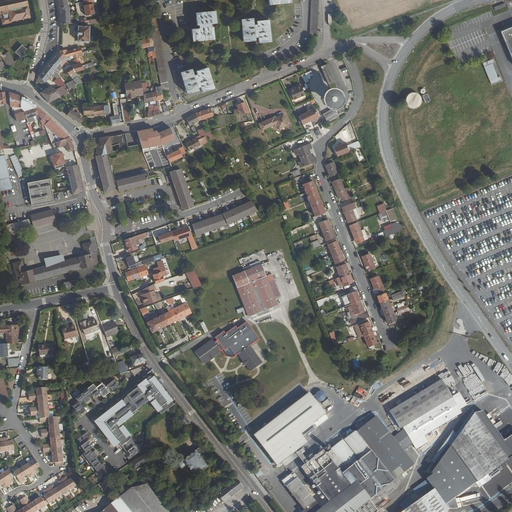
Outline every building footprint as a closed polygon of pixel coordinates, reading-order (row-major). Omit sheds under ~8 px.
[(0,0),(0,17),(1,18),(2,24),(10,23),(11,23),(11,21),(16,20),(16,21),(17,21),(17,20),(22,19),(22,20),(24,20),(23,19),(28,17),(29,19),(30,19),(30,17),(31,17),(31,16),(30,16),(29,11),(30,11),(30,10),(28,10),(27,6),(29,6),(28,4),(27,5),(26,0),(0,0)] [(57,0),(59,8),(61,16),(60,25),(70,24),(70,10),(66,0),(57,0)] [(93,0),(86,2),(87,5),(84,6),(86,16),(96,14),(93,0)] [(310,0),(309,33),(317,33),(318,0),(310,0)] [(198,25),(198,28),(190,29),(191,41),(213,38),(212,26),(210,27),(210,23),(216,23),(214,11),(195,13),(196,25),(198,25)] [(151,36),(154,51),(161,85),(162,95),(166,104),(167,106),(171,104),(170,100),(172,99),(169,91),(158,27),(154,13),(146,15),(150,29),(151,36)] [(241,19),(243,42),(254,40),(254,38),(257,37),(257,43),(270,41),(268,20),(256,21),(256,24),(253,25),(252,18),(241,19)] [(78,26),(78,32),(77,32),(77,35),(78,35),(77,41),(89,41),(90,27),(78,26)] [(511,60),(511,27),(501,32),(511,60)] [(22,45),(15,52),(19,56),(20,57),(26,50),(22,45)] [(60,51),(65,57),(69,56),(72,55),(76,54),(81,53),(80,48),(66,52),(66,51),(60,51)] [(57,55),(63,61),(64,60),(65,61),(70,59),(69,56),(65,57),(60,51),(57,55)] [(0,52),(0,60),(9,68),(14,62),(6,52),(2,56),(0,52)] [(70,67),(74,73),(83,70),(76,54),(72,55),(76,65),(71,67),(70,67)] [(57,55),(45,69),(51,74),(54,70),(61,63),(63,61),(57,55)] [(492,59),(482,63),(490,84),(502,80),(500,76),(498,77),(492,59)] [(322,67),(329,84),(335,81),(328,64),(322,67)] [(65,69),(69,75),(74,73),(70,67),(65,69)] [(197,74),(194,75),(192,68),(181,72),(188,93),(199,90),(198,87),(201,86),(203,91),(214,88),(207,67),(196,70),(197,74)] [(53,75),(51,74),(45,69),(41,73),(47,78),(50,79),(53,75)] [(302,75),(306,83),(309,82),(307,77),(308,79),(311,78),(310,76),(313,75),(311,71),(302,75)] [(41,73),(38,77),(44,81),(47,78),(41,73)] [(56,80),(60,86),(64,83),(59,77),(56,80)] [(125,84),(127,99),(135,97),(135,96),(143,94),(142,89),(141,83),(141,81),(125,84)] [(55,90),(60,96),(67,92),(63,85),(55,90)] [(290,90),(293,99),(305,95),(301,85),(290,90)] [(49,87),(40,92),(43,96),(45,95),(46,95),(55,90),(50,86),(49,87)] [(55,90),(46,95),(45,95),(43,96),(49,102),(60,96),(55,90)] [(326,96),(326,97),(326,98),(326,99),(326,100),(327,101),(327,102),(328,102),(328,103),(329,103),(329,104),(330,104),(331,104),(332,104),(332,105),(333,105),(333,104),(334,104),(335,104),(336,104),(337,103),(338,102),(338,101),(339,100),(339,99),(339,98),(339,97),(339,96),(338,95),(338,94),(337,93),(336,93),(336,92),(335,92),(334,91),(333,91),(332,91),(331,92),(330,92),(329,92),(328,93),(328,94),(327,94),(327,95),(326,96)] [(9,92),(10,106),(21,107),(26,106),(27,105),(29,107),(30,107),(32,108),(37,107),(29,100),(18,95),(9,92)] [(143,94),(144,100),(149,99),(150,101),(154,100),(152,92),(146,93),(143,94)] [(413,92),(410,92),(409,93),(407,94),(406,95),(405,96),(405,98),(405,99),(405,102),(406,104),(408,106),(410,107),(412,107),(414,107),(417,106),(418,104),(419,103),(420,100),(420,99),(420,97),(419,95),(418,94),(417,93),(415,92),(413,92)] [(346,93),(341,104),(348,107),(352,96),(346,93)] [(236,105),(238,110),(234,110),(234,114),(248,113),(249,113),(244,102),(236,105)] [(82,106),(83,114),(93,113),(93,115),(105,114),(105,113),(110,113),(109,104),(96,106),(82,106)] [(332,110),(324,114),(328,123),(339,117),(334,105),(330,107),(332,110)] [(335,108),(339,117),(346,113),(342,105),(335,108)] [(25,111),(29,123),(31,122),(30,118),(38,115),(42,118),(41,119),(42,120),(43,124),(45,126),(45,125),(51,118),(37,107),(32,108),(28,110),(25,111)] [(69,108),(68,110),(70,111),(67,115),(81,123),(84,118),(79,115),(80,112),(77,110),(75,113),(75,112),(78,107),(72,107),(69,108)] [(298,116),(303,125),(311,120),(312,121),(319,117),(314,108),(307,111),(307,112),(298,116)] [(209,109),(196,113),(199,120),(213,115),(211,109),(209,109)] [(15,114),(17,121),(23,120),(25,124),(27,123),(29,123),(25,111),(22,112),(15,114)] [(186,118),(189,125),(199,121),(199,120),(196,113),(187,118),(187,117),(186,118)] [(274,117),(259,124),(262,130),(276,124),(279,129),(289,125),(284,114),(274,118),(274,117)] [(55,134),(57,137),(55,138),(58,141),(69,137),(69,136),(51,118),(45,125),(51,131),(48,134),(50,139),(55,134)] [(27,123),(32,140),(36,139),(34,133),(36,133),(35,131),(34,132),(33,129),(32,130),(29,123),(27,123)] [(170,127),(157,133),(160,144),(175,138),(170,127)] [(0,191),(12,189),(5,155),(15,153),(13,148),(4,149),(0,128),(0,191)] [(151,128),(136,130),(141,150),(162,148),(160,144),(157,133),(156,130),(151,128)] [(197,131),(200,137),(201,139),(205,137),(206,137),(203,131),(201,131),(200,130),(197,131)] [(99,139),(99,140),(96,155),(104,154),(106,154),(108,153),(127,147),(124,134),(99,139)] [(58,141),(51,144),(54,150),(58,148),(65,145),(67,149),(68,149),(68,151),(73,150),(72,148),(74,147),(69,137),(58,141)] [(191,141),(185,143),(189,151),(207,142),(205,137),(201,139),(200,137),(194,140),(193,138),(190,139),(191,141)] [(346,146),(343,147),(340,149),(337,150),(334,151),(336,157),(339,156),(342,155),(345,154),(349,152),(352,151),(355,150),(358,149),(361,147),(359,141),(356,142),(352,144),(349,145),(346,146)] [(298,153),(301,161),(299,163),(301,167),(316,161),(314,156),(312,157),(309,149),(311,148),(309,143),(293,150),(295,154),(298,153)] [(168,154),(166,155),(169,162),(183,156),(182,155),(184,154),(186,154),(183,147),(179,148),(180,149),(168,154)] [(50,155),(54,166),(55,169),(64,166),(63,164),(65,163),(61,152),(59,152),(50,155)] [(108,153),(106,154),(115,188),(117,188),(116,187),(115,181),(148,172),(148,170),(114,179),(108,153)] [(115,188),(106,154),(104,154),(96,155),(97,162),(99,161),(100,167),(98,167),(101,179),(103,179),(104,184),(103,185),(104,191),(111,190),(111,189),(115,188)] [(24,175),(16,155),(10,157),(18,177),(24,175)] [(65,163),(71,189),(67,190),(68,195),(84,191),(82,181),(77,159),(65,163)] [(234,163),(236,172),(242,170),(240,161),(234,163)] [(325,166),(329,175),(337,172),(333,162),(325,166)] [(183,209),(193,204),(178,168),(168,172),(169,175),(170,177),(171,180),(170,180),(171,184),(173,183),(174,187),(173,187),(174,191),(176,190),(177,194),(176,195),(177,198),(179,197),(180,201),(179,202),(180,205),(182,205),(183,209)] [(115,181),(116,187),(118,187),(119,190),(151,182),(148,172),(115,181)] [(53,200),(49,178),(28,183),(29,188),(28,188),(31,204),(35,203),(35,204),(49,201),(49,200),(53,200)] [(332,182),(338,198),(341,197),(342,200),(351,197),(348,188),(344,189),(340,179),(332,182)] [(303,184),(315,216),(313,216),(315,220),(322,217),(320,214),(325,212),(312,180),(303,184)] [(195,222),(192,223),(196,234),(225,224),(257,210),(250,199),(247,200),(248,202),(244,203),(243,202),(240,204),(241,205),(237,207),(237,206),(233,207),(234,208),(230,210),(230,209),(226,210),(227,212),(223,214),(222,212),(221,213),(222,214),(218,215),(217,214),(214,215),(215,216),(211,218),(210,216),(207,218),(207,219),(203,220),(203,219),(199,220),(200,222),(196,223),(195,222)] [(341,206),(347,222),(356,218),(352,208),(355,207),(352,201),(341,206)] [(383,203),(376,206),(382,221),(389,218),(383,203)] [(31,218),(33,226),(55,220),(52,212),(51,209),(30,215),(31,218)] [(5,225),(8,233),(31,227),(28,219),(5,225)] [(319,223),(326,240),(335,237),(328,220),(319,223)] [(349,225),(357,244),(365,241),(357,221),(349,225)] [(56,222),(34,227),(35,234),(57,229),(56,222)] [(192,234),(188,225),(171,231),(174,238),(174,240),(192,234)] [(383,231),(386,237),(395,233),(393,227),(383,231)] [(159,236),(162,242),(174,238),(171,231),(159,236)] [(309,234),(314,246),(319,244),(314,232),(309,234)] [(144,237),(142,233),(125,239),(129,251),(137,248),(137,247),(134,239),(138,238),(138,239),(144,237)] [(86,255),(24,271),(21,261),(13,263),(18,285),(97,263),(92,242),(83,244),(86,255)] [(328,245),(335,262),(344,259),(337,242),(328,245)] [(361,257),(366,267),(368,266),(370,270),(375,268),(370,254),(361,257)] [(126,258),(130,269),(139,266),(138,262),(136,262),(133,256),(126,258)] [(153,256),(143,260),(143,262),(141,263),(141,265),(155,260),(153,256)] [(154,269),(155,274),(153,275),(155,282),(164,279),(162,274),(166,272),(162,261),(158,263),(159,267),(154,269)] [(337,267),(344,285),(352,281),(345,262),(341,264),(341,266),(337,267)] [(261,264),(232,276),(247,314),(260,308),(262,311),(277,305),(261,264)] [(137,268),(140,276),(148,274),(145,265),(137,268)] [(126,272),(129,280),(138,277),(138,279),(141,278),(140,276),(137,268),(126,272)] [(405,269),(409,280),(413,278),(409,268),(405,269)] [(186,272),(194,287),(202,285),(193,269),(186,272)] [(370,279),(374,289),(375,288),(377,292),(378,291),(384,289),(378,276),(370,279)] [(64,282),(65,289),(78,286),(77,279),(64,282)] [(152,284),(143,288),(144,293),(153,289),(152,284)] [(142,293),(145,304),(162,298),(160,292),(155,294),(153,289),(144,293),(142,293)] [(347,294),(352,305),(355,314),(364,310),(356,291),(347,294)] [(392,296),(394,300),(404,296),(402,292),(392,296)] [(377,296),(390,328),(398,324),(385,293),(377,296)] [(319,307),(329,302),(326,297),(321,299),(320,297),(315,299),(319,307)] [(169,311),(164,314),(158,316),(156,313),(151,315),(153,319),(147,322),(152,332),(191,312),(186,302),(175,308),(169,311)] [(348,307),(352,316),(364,311),(364,310),(355,314),(352,305),(348,307)] [(397,309),(399,314),(409,310),(407,305),(397,309)] [(260,308),(247,314),(248,316),(262,311),(260,308)] [(359,317),(361,321),(370,318),(368,313),(359,316),(359,317)] [(83,332),(86,331),(87,334),(99,330),(95,320),(88,323),(89,324),(86,325),(86,324),(85,322),(80,323),(83,332)] [(360,325),(368,346),(377,343),(368,321),(360,325)] [(103,329),(106,338),(119,333),(115,323),(102,328),(103,329)] [(215,338),(195,353),(204,364),(211,359),(210,358),(212,356),(213,357),(222,351),(226,357),(233,359),(238,355),(243,363),(244,362),(247,364),(245,365),(251,372),(262,364),(250,348),(260,341),(247,323),(238,329),(236,327),(226,334),(224,332),(215,338)] [(0,326),(0,337),(17,337),(16,325),(0,326)] [(61,330),(64,341),(76,338),(73,326),(69,327),(69,328),(66,329),(61,330)] [(38,346),(39,356),(54,354),(53,344),(38,346)] [(130,356),(133,365),(146,361),(145,359),(144,357),(141,352),(130,356)] [(9,359),(9,367),(18,366),(20,358),(9,359)] [(115,364),(119,375),(126,373),(122,362),(115,364)] [(0,368),(0,388),(4,401),(10,400),(2,368),(0,368)] [(47,380),(47,368),(37,368),(37,372),(38,373),(38,376),(38,381),(47,380)] [(424,383),(426,387),(439,380),(436,375),(424,383)] [(151,404),(158,412),(161,415),(173,406),(174,405),(172,403),(173,402),(161,387),(163,385),(160,381),(158,382),(155,378),(153,380),(151,377),(148,379),(148,380),(149,381),(148,383),(146,381),(139,387),(138,386),(134,389),(135,390),(125,398),(126,399),(124,401),(123,400),(114,407),(113,406),(109,409),(110,410),(106,412),(105,411),(101,414),(103,417),(95,422),(101,430),(102,429),(117,449),(119,448),(121,450),(123,449),(125,448),(127,452),(130,455),(127,458),(129,460),(140,452),(131,439),(129,436),(129,435),(127,432),(125,433),(122,428),(120,425),(121,424),(120,423),(125,419),(126,420),(133,415),(131,414),(137,409),(144,404),(143,404),(148,400),(149,401),(150,401),(152,399),(154,401),(152,403),(151,404)] [(88,399),(91,396),(92,397),(96,394),(97,396),(99,398),(101,396),(104,400),(106,398),(105,396),(104,395),(107,392),(106,390),(109,388),(112,391),(120,385),(115,379),(104,388),(101,384),(95,389),(92,385),(86,389),(85,388),(74,398),(77,402),(71,407),(77,415),(81,412),(84,415),(86,413),(80,405),(83,402),(86,406),(90,402),(88,399)] [(402,402),(389,409),(399,427),(402,425),(415,448),(427,441),(423,435),(460,413),(440,379),(439,380),(426,387),(414,394),(402,402)] [(375,382),(371,386),(376,390),(380,386),(375,382)] [(46,388),(36,389),(36,397),(46,396),(46,388)] [(411,390),(399,397),(402,402),(414,394),(411,390)] [(325,401),(324,391),(316,392),(318,402),(325,401)] [(308,393),(252,436),(276,466),(290,455),(328,503),(315,511),(310,505),(315,501),(292,472),(281,482),(304,511),(302,511),(358,511),(356,509),(373,496),(378,502),(384,497),(387,494),(388,495),(396,489),(403,479),(400,475),(414,464),(376,415),(356,432),(355,430),(343,440),(342,438),(330,448),(330,449),(324,454),(320,449),(301,463),(296,456),(299,452),(297,450),(306,442),(299,433),(324,413),(308,393)] [(46,396),(36,397),(37,404),(47,403),(46,396)] [(329,398),(322,403),(324,407),(332,402),(329,398)] [(184,416),(178,421),(184,428),(192,422),(177,402),(174,405),(173,406),(177,412),(179,410),(184,416)] [(47,403),(37,404),(38,411),(48,410),(47,403)] [(48,410),(38,411),(39,419),(45,418),(48,418),(48,410)] [(478,413),(507,456),(511,453),(511,450),(486,411),(477,412),(478,413)] [(440,464),(435,470),(437,473),(429,478),(430,480),(425,483),(428,487),(432,483),(436,489),(405,511),(447,511),(451,510),(450,502),(458,502),(458,498),(465,497),(465,493),(471,492),(471,489),(478,488),(478,485),(481,489),(493,481),(490,476),(492,475),(498,475),(498,471),(511,462),(507,456),(478,413),(462,434),(440,464)] [(57,417),(47,418),(48,425),(58,424),(57,417)] [(58,424),(48,425),(49,432),(59,431),(58,424)] [(457,430),(434,460),(440,464),(462,434),(457,430)] [(59,431),(49,432),(50,439),(60,439),(59,431)] [(82,445),(79,447),(83,453),(81,455),(99,479),(107,473),(104,469),(108,467),(104,462),(101,465),(95,457),(99,455),(96,450),(92,453),(89,449),(92,447),(89,444),(92,441),(90,439),(94,437),(92,434),(90,435),(88,437),(86,433),(78,439),(82,445)] [(9,436),(4,437),(6,450),(14,449),(13,440),(10,440),(9,436)] [(61,445),(51,446),(52,450),(52,454),(62,453),(61,445)] [(200,447),(178,464),(182,469),(187,465),(196,477),(208,467),(202,459),(206,456),(204,452),(205,451),(202,447),(201,448),(200,447)] [(62,453),(52,454),(53,462),(56,461),(56,465),(64,464),(62,453)] [(135,470),(150,460),(146,454),(131,464),(135,470)] [(34,459),(28,463),(35,475),(39,472),(36,469),(39,467),(36,463),(34,459)] [(35,475),(28,463),(21,467),(26,475),(27,475),(30,478),(35,475)] [(21,467),(13,472),(20,484),(26,481),(24,477),(26,475),(21,467)] [(9,469),(2,474),(9,485),(13,482),(11,479),(14,477),(9,469)] [(254,473),(258,478),(263,474),(259,470),(254,473)] [(2,474),(0,474),(0,485),(2,485),(4,488),(9,485),(2,474)] [(122,480),(126,486),(126,487),(134,482),(129,475),(122,480)] [(68,476),(63,479),(70,491),(77,486),(72,478),(70,480),(68,476)] [(235,476),(214,493),(216,496),(218,495),(237,480),(235,476)] [(61,485),(58,487),(63,495),(70,491),(63,479),(59,482),(61,485)] [(237,480),(218,495),(224,502),(243,487),(237,480)] [(102,482),(98,484),(103,493),(107,490),(102,482)] [(56,488),(54,485),(49,488),(57,499),(63,495),(58,487),(56,488)] [(167,511),(145,485),(130,487),(124,492),(113,502),(100,511),(167,511)] [(45,497),(50,504),(57,499),(49,488),(45,491),(47,494),(44,496),(45,497)] [(41,497),(34,501),(40,510),(50,504),(45,497),(42,499),(41,497)] [(34,501),(28,505),(32,511),(36,511),(40,510),(34,501)]
